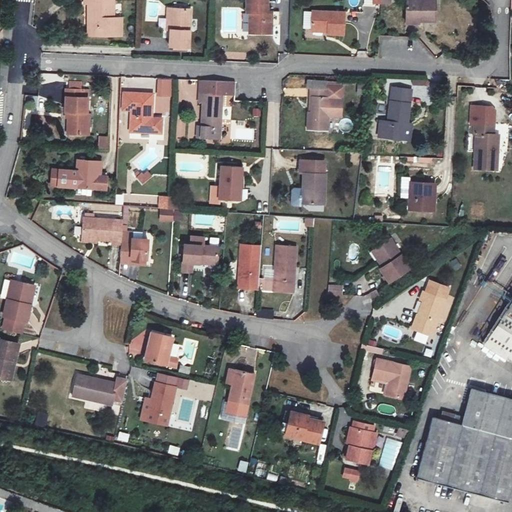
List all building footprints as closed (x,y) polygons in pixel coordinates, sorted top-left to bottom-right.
[(87,16),(93,16),(97,16),(97,46),(124,47),(124,29),(117,29),(118,5),(113,5),(113,0),(96,0),(96,4),(88,4),(87,16)] [(375,1),(374,19),(383,19),(384,1),(383,1),(375,1)] [(384,1),(383,19),(393,20),(393,15),(400,15),(400,11),(404,12),(404,9),(415,9),(415,2),(384,1)] [(248,26),(251,26),(256,26),(256,46),(275,47),(276,26),(270,25),(270,10),(249,9),(248,26)] [(407,14),(407,33),(421,33),(421,37),(437,37),(437,14),(407,14)] [(194,20),(174,19),(172,43),(172,60),(193,60),(194,20)] [(347,50),(348,28),(314,27),(313,44),(330,44),(331,50),(347,50)] [(333,99),(315,98),(315,106),(318,106),(317,123),(314,123),(314,140),(334,140),(335,126),(347,126),(347,108),(335,107),(335,106),(333,106),(333,99)] [(71,126),(71,131),(71,146),(82,146),(82,149),(89,149),(91,125),(92,102),(70,101),(68,126),(71,126)] [(221,112),(221,102),(203,101),(202,114),(205,113),(205,135),(204,147),(224,147),(226,112),(221,112)] [(403,136),(403,102),(384,101),(383,134),(374,133),(373,153),(403,154),(405,152),(406,139),(405,136),(403,136)] [(136,120),(135,141),(166,143),(167,130),(156,130),(156,127),(157,103),(136,103),(136,104),(128,104),(127,119),(136,120)] [(494,129),(474,128),(473,138),(476,138),(475,172),(498,173),(498,156),(496,156),(496,138),(493,138),(494,129)] [(97,136),(97,149),(108,150),(108,136),(97,136)] [(174,153),(174,177),(207,178),(207,154),(174,153)] [(331,213),(331,170),(305,170),(304,182),(309,182),(308,213),(331,213)] [(99,202),(100,172),(79,171),(78,184),(60,184),(59,200),(99,202)] [(104,173),(100,172),(99,202),(109,202),(109,191),(103,187),(104,173)] [(247,191),(247,174),(225,174),(223,209),(241,210),(242,191),(247,191)] [(146,195),(155,188),(152,183),(148,186),(146,183),(144,185),(141,183),(138,186),(146,195)] [(52,199),(59,200),(60,184),(53,184),(52,199)] [(250,192),(247,191),(242,191),(241,210),(249,210),(250,192)] [(433,221),(434,206),(430,206),(430,191),(407,191),(407,219),(433,221)] [(158,221),(181,222),(181,197),(159,196),(158,221)] [(138,209),(123,210),(124,228),(139,227),(138,209)] [(124,239),(125,231),(97,229),(98,222),(87,222),(87,227),(86,227),(85,249),(114,251),(114,255),(122,256),(124,239)] [(137,240),(124,239),(122,256),(121,270),(135,270),(136,267),(152,267),(152,248),(137,247),(137,240)] [(237,290),(259,290),(259,244),(237,244),(237,290)] [(409,273),(388,244),(372,255),(383,271),(381,273),(379,274),(389,288),(409,273)] [(11,263),(27,268),(31,255),(15,251),(11,263)] [(220,255),(185,252),(184,279),(193,280),(194,270),(201,271),(202,267),(219,268),(220,255)] [(300,275),(300,255),(277,254),(273,299),(295,299),(295,275),(300,275)] [(383,271),(372,255),(370,257),(381,273),(383,271)] [(478,292),(503,304),(508,293),(484,281),(478,292)] [(328,284),(327,295),(342,295),(342,285),(328,284)] [(30,332),(36,295),(15,292),(7,328),(30,332)] [(415,335),(432,340),(444,303),(422,296),(419,305),(422,305),(417,320),(419,320),(415,335)] [(380,303),(376,297),(370,300),(374,307),(380,303)] [(511,297),(485,340),(511,357),(511,297)] [(276,316),(260,315),(260,323),(275,325),(276,316)] [(171,370),(177,341),(157,337),(152,367),(171,370)] [(376,351),(364,348),(363,353),(374,356),(376,351)] [(20,373),(24,355),(0,349),(0,387),(11,390),(15,373),(20,373)] [(405,405),(414,371),(378,363),(374,383),(391,387),(388,401),(405,405)] [(188,375),(190,367),(179,365),(178,373),(188,375)] [(251,410),(258,377),(238,372),(237,373),(233,372),(230,384),(236,386),(232,405),(251,410)] [(121,392),(84,385),(80,406),(117,414),(119,402),(127,404),(130,389),(122,387),(121,392)] [(173,424),(180,393),(159,388),(152,419),(173,424)] [(511,405),(474,397),(466,431),(457,430),(458,424),(447,421),(445,428),(439,427),(424,488),(511,506),(511,405)] [(382,404),(380,411),(390,413),(392,406),(382,404)] [(320,449),(325,425),(309,421),(310,417),(295,414),(289,440),(320,449)] [(372,467),(379,434),(353,429),(350,447),(354,448),(351,463),(372,467)] [(127,442),(129,434),(119,431),(117,439),(127,442)] [(167,453),(177,456),(180,448),(169,445),(167,453)] [(239,461),(237,471),(245,472),(247,462),(239,461)] [(342,468),(341,480),(358,481),(360,470),(342,468)]
